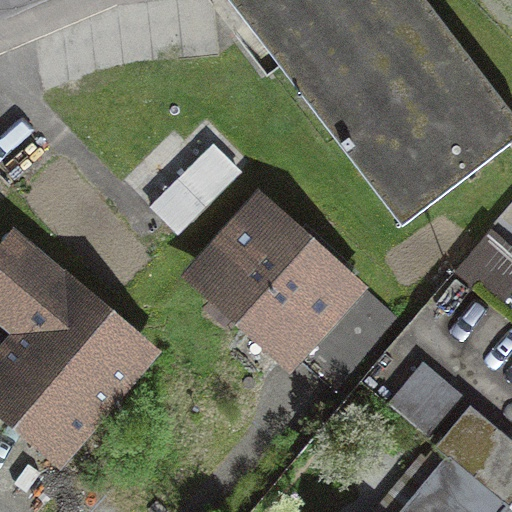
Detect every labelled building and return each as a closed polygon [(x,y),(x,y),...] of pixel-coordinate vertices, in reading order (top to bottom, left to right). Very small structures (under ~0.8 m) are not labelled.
[(0,0),(0,8),(19,0),(0,0)] [(229,0),(397,228),(511,144),(511,130),(415,0),(229,0)] [(206,158),(151,211),(173,235),(229,182),(206,158)] [(345,292),(257,213),(187,292),(276,370),(345,292)] [(16,252),(0,272),(0,325),(18,340),(0,362),(0,421),(55,465),(144,355),(16,252)] [(419,370),(388,407),(424,437),(456,400),(419,370)] [(511,499),(511,454),(469,420),(425,475),(414,466),(377,511),(501,511),(508,504),(511,499)]
